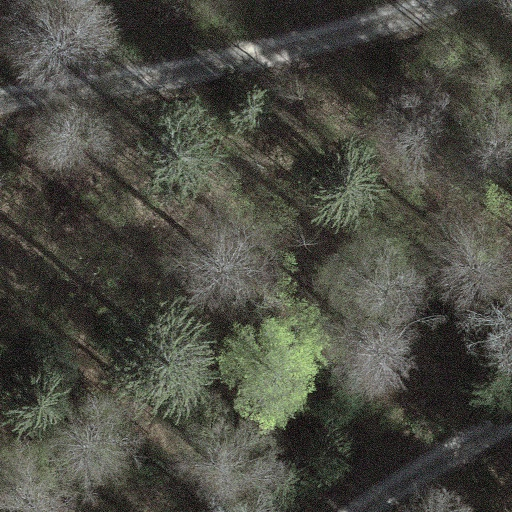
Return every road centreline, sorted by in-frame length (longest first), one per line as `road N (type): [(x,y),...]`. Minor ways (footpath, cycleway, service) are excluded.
road 1 (unclassified): [(425,0),(341,31),(132,78),(0,96)]
road 2 (unclassified): [(369,511),(511,422)]
